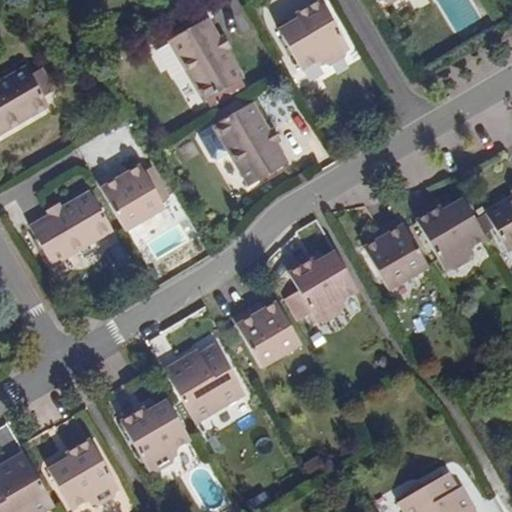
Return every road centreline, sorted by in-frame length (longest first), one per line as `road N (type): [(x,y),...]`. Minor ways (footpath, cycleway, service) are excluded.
road 1 (residential): [(420,130),(291,205),(236,259),(62,361)]
road 2 (residential): [(420,130),(344,0)]
road 3 (residential): [(62,361),(0,255)]
